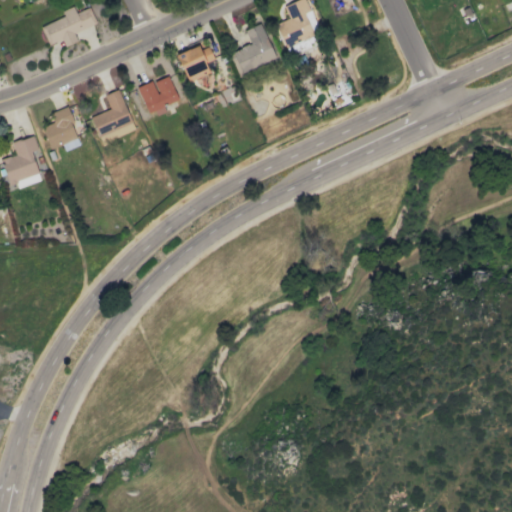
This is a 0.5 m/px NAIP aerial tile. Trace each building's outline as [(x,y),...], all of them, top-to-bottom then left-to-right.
[(313,37),(304,13),(309,11),(304,0),(295,0),(283,5),(288,18),(274,23),(283,48),(313,37)] [(340,0),(335,0),(330,0),(331,14),(341,14),(340,0)] [(63,17),(41,26),(48,43),(95,23),(88,7),(75,13),(72,6),(61,11),(63,17)] [(239,71),(273,60),(261,23),(244,29),(249,44),(232,50),(239,71)] [(207,46),(199,49),(197,44),(175,54),(188,81),(208,72),(204,62),(213,58),(207,46)] [(177,99),(167,75),(152,82),(151,80),(135,87),(148,116),(164,109),(162,106),(177,99)] [(89,117),(97,137),(108,133),(110,137),(133,129),(118,89),(103,94),(108,109),(89,117)] [(49,149),(61,144),(63,150),(79,144),(65,106),(49,112),(53,122),(40,127),(49,149)] [(17,187),(39,180),(30,152),(37,149),(32,135),(10,142),(14,154),(0,158),(0,160),(8,185),(15,183),(17,187)]
